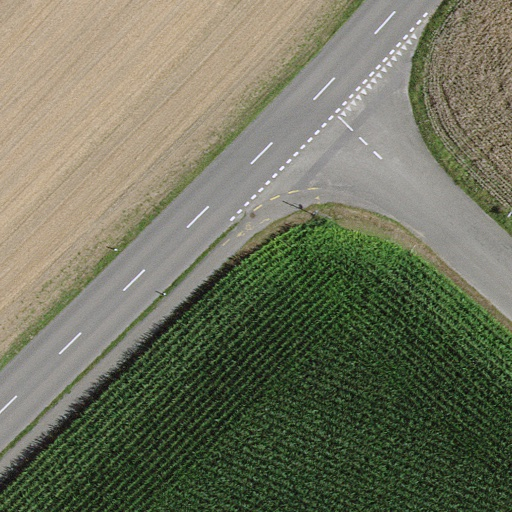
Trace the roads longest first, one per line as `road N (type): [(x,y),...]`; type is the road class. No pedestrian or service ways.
road 1 (tertiary): [(0,421),(319,103)]
road 2 (unclassified): [(511,281),(319,103)]
road 3 (tertiary): [(319,103),(406,0)]
